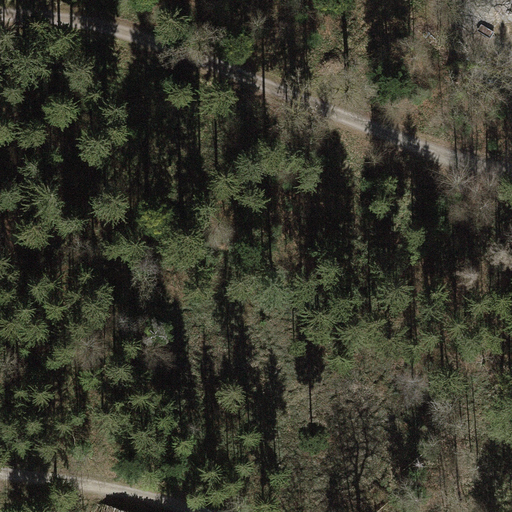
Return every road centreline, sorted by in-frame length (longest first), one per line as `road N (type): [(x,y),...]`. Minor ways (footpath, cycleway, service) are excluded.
road 1 (track): [(511,172),(450,158),(146,40),(90,23),(0,12)]
road 2 (track): [(0,464),(179,511)]
